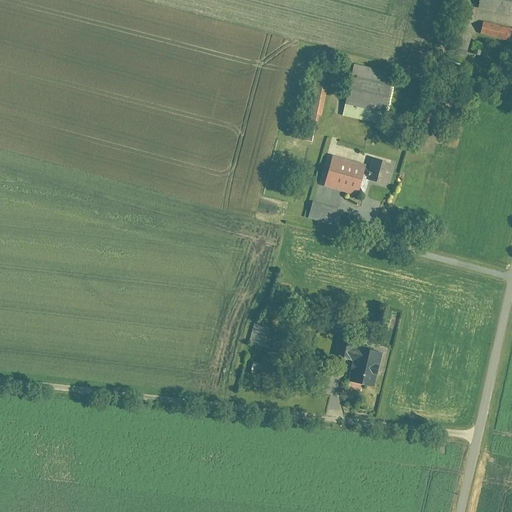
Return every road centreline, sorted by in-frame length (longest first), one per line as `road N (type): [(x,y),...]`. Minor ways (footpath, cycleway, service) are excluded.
road 1 (track): [(0,382),(476,436)]
road 2 (residential): [(458,511),(511,289)]
